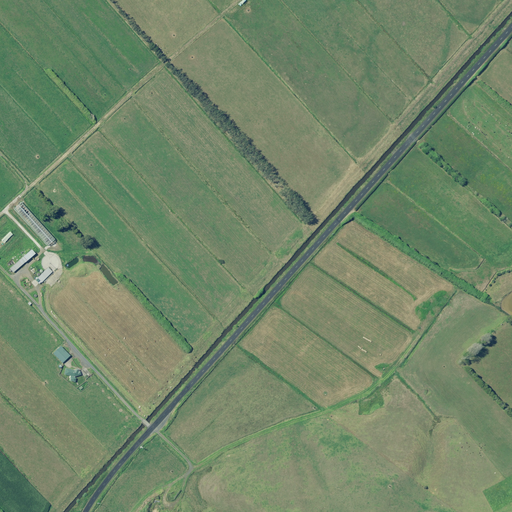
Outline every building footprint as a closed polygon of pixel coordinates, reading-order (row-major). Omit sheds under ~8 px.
[(55,239),(21,202),(14,208),(48,246),(55,239)] [(36,253),(32,249),(10,268),(14,272),(36,253)] [(53,272),(48,267),(36,280),(40,284),(53,272)] [(70,356),(61,346),(53,354),(63,363),(70,356)] [(64,374),(69,375),(69,378),(70,378),(69,381),(75,382),(76,378),(75,378),(75,377),(81,376),(80,368),(72,370),(66,368),(64,374)]
